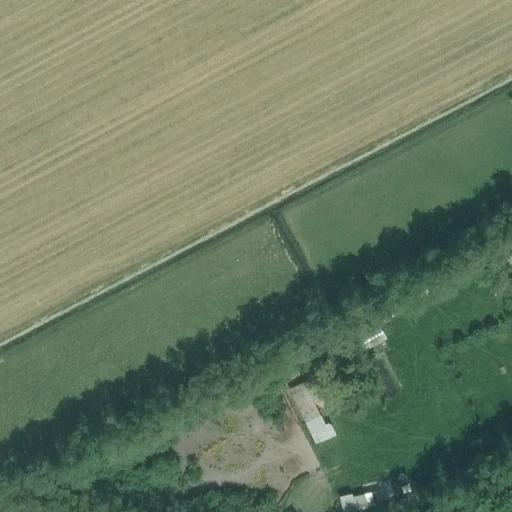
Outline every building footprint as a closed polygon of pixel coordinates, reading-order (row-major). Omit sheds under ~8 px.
[(426,282),(391,299),(398,314),(433,297),(426,282)] [(378,324),(356,335),(364,350),(386,340),(378,324)] [(483,351),(498,343),(489,325),(474,333),(483,351)] [(454,356),(465,376),(474,370),(463,351),(454,356)] [(323,389),(331,386),(324,365),(297,374),(309,408),(328,402),(323,389)] [(471,384),(475,399),(489,395),(485,380),(471,384)] [(351,494),(339,497),(342,511),(350,511),(355,511),(352,497),(351,494)]
